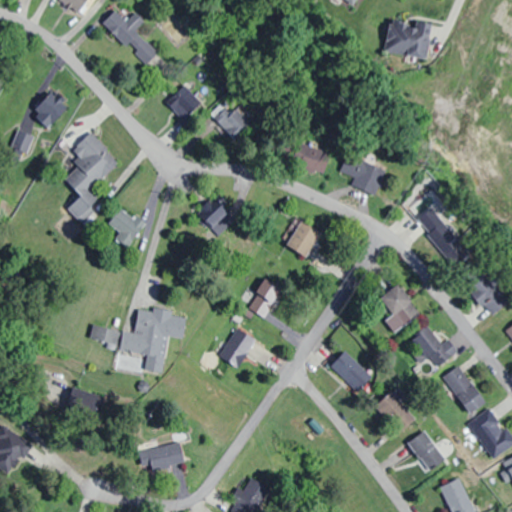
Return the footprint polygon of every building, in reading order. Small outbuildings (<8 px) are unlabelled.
[(85,3),(86,0),(56,0),(79,15),(86,4),(85,3)] [(103,23),(150,69),(162,56),(136,31),(145,22),(135,12),(126,21),(115,10),(103,23)] [(430,26),(390,23),(387,54),(428,57),(430,26)] [(183,121),(205,101),(187,83),(166,104),(183,121)] [(33,111),(47,128),(60,118),(46,100),(33,111)] [(217,122),(234,142),(252,128),(235,107),(217,122)] [(119,162),(91,132),(70,152),(81,163),(65,178),(81,195),(68,208),(81,221),(102,202),(90,189),(119,162)] [(323,176),(332,156),(304,143),(295,163),(323,176)] [(350,182),(373,196),(387,174),(364,160),(350,182)] [(198,211),(214,227),(230,212),(214,196),(198,211)] [(418,218),(447,253),(462,241),(433,206),(418,218)] [(142,218),(116,210),(110,228),(117,230),(114,242),(133,248),(142,218)] [(323,232),(301,218),(286,243),(308,256),(323,232)] [(510,300),(485,272),(468,287),(493,315),(510,300)] [(245,302),(261,317),(284,291),(268,276),(245,302)] [(420,313),(398,282),(380,296),(393,314),(385,319),(395,332),(420,313)] [(163,372),(168,335),(184,337),(187,313),(139,307),(135,333),(123,331),(120,350),(148,354),(146,369),(163,372)] [(408,339),(423,362),(429,358),(435,367),(457,352),(435,320),(408,339)] [(116,345),(120,332),(94,323),(90,337),(116,345)] [(257,337),(236,326),(220,355),(241,367),(257,337)] [(357,391),(372,376),(345,350),(331,365),(357,391)] [(443,378),(471,412),(486,400),(459,366),(443,378)] [(416,418),(391,390),(375,404),(401,431),(416,418)] [(493,459),(511,445),(511,436),(491,407),(468,423),(493,459)] [(0,466),(4,471),(32,448),(8,421),(0,427),(0,466)] [(445,462),(427,430),(408,440),(427,473),(445,462)] [(180,440),(144,450),(149,472),(186,462),(180,440)] [(511,483),(511,457),(504,463),(507,467),(503,471),(511,483)] [(255,511),(271,490),(251,476),(229,507),(236,511),(255,511)] [(439,486),(452,511),(476,511),(458,477),(439,486)]
